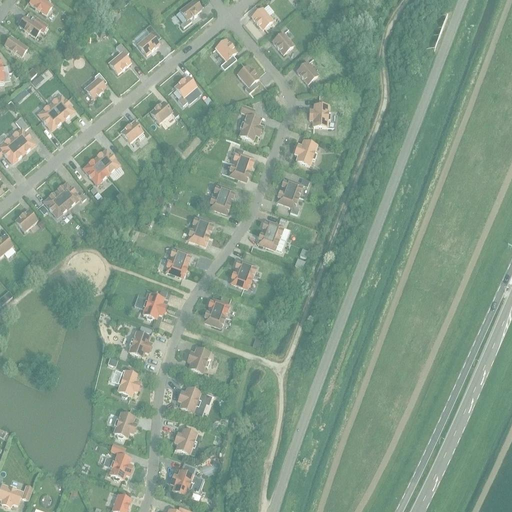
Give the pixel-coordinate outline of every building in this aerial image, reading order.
[(40,13),(46,17),(52,9),(39,0),(33,0),(30,6),(36,10),(35,11),(39,14),(40,13)] [(190,24),(188,21),(192,19),(193,20),(197,17),(196,16),(201,12),(194,3),(180,13),(186,22),(180,26),(182,30),(190,24)] [(259,28),(262,32),(272,24),(262,11),(252,20),(255,24),(258,28),(259,28)] [(29,35),(35,39),(40,32),(41,31),(33,26),(25,20),(19,28),(25,32),(24,33),(28,36),(29,35)] [(37,21),(33,26),(41,31),(40,32),(43,34),(47,28),(37,21)] [(150,37),(138,47),(146,58),(151,54),(154,51),(159,47),(153,41),(158,37),(150,27),(145,31),(150,37)] [(279,52),(283,57),(293,48),(283,36),(273,44),(276,49),(279,53),(279,52)] [(15,55),(21,60),(27,51),(11,40),(5,48),(11,52),(10,53),(14,56),(15,55)] [(226,42),(215,51),(226,63),(220,68),(224,73),(234,65),(230,61),(236,55),(233,51),(229,47),(226,42)] [(130,66),(124,59),(129,55),(120,45),(116,49),(121,56),(109,66),(117,76),(122,73),(126,70),(130,66)] [(304,82),(307,86),(318,78),(307,65),(297,74),(301,78),(300,78),(304,82)] [(16,69),(11,74),(16,79),(21,75),(16,69)] [(251,73),(248,69),(237,77),(247,89),(244,91),(248,96),(254,91),(251,87),(258,81),(255,77),(251,73)] [(93,102),(106,92),(100,84),(103,81),(99,75),(94,80),(96,82),(85,92),(93,102)] [(187,104),(184,100),(196,90),(187,79),(183,83),(179,86),(175,90),(182,98),(177,102),(182,108),(187,104)] [(19,95),(13,99),(18,104),(23,100),(19,95)] [(50,108),(63,123),(65,121),(69,119),(69,118),(74,114),(69,108),(69,107),(66,104),(61,98),(56,103),(55,102),(52,105),(52,106),(50,108)] [(175,110),(170,114),(163,105),(158,109),(158,108),(155,112),(150,115),(159,126),(171,115),(175,120),(180,116),(175,110)] [(60,125),(63,123),(50,108),(47,110),(47,109),(43,112),(44,113),(38,117),(43,123),(46,127),(51,133),(57,128),(57,129),(61,126),(60,125)] [(254,112),(242,108),(240,114),(248,117),(245,125),(244,125),(242,124),(239,131),(242,132),(240,138),(252,143),(254,137),(258,139),(262,130),(258,129),(260,123),(251,120),(252,118),(254,112)] [(313,123),(313,129),(326,130),(327,123),(330,123),(330,116),(328,116),(328,115),(327,115),(328,108),(314,108),(314,114),(310,113),(309,123),(313,123)] [(27,137),(23,134),(28,130),(20,120),(15,124),(22,132),(16,136),(16,135),(13,138),(13,139),(10,141),(23,156),(26,154),(26,155),(30,152),(29,151),(34,147),(30,141),(27,137)] [(121,135),(130,145),(137,139),(140,142),(144,138),(142,135),(134,124),(129,128),(125,131),(121,135)] [(21,158),(23,156),(10,141),(8,143),(4,145),(4,146),(0,149),(0,156),(3,154),(4,156),(4,157),(7,160),(12,166),(17,161),(18,162),(21,159),(21,158)] [(298,158),(296,164),(309,168),(311,162),(312,162),(314,162),(317,156),(314,155),(316,148),(304,144),(302,149),(298,148),(294,157),(298,158)] [(233,166),(249,172),(250,169),(252,170),(254,165),(252,164),(254,161),(242,157),(243,153),(235,150),(233,154),(237,156),(236,159),(235,158),(233,163),(234,164),(233,166)] [(95,162),(108,177),(110,175),(111,175),(114,173),(114,172),(119,168),(114,162),(114,161),(111,158),(106,152),(101,157),(100,156),(97,159),(97,160),(95,162)] [(105,179),(108,177),(95,162),(92,164),(92,163),(88,166),(89,167),(84,171),(89,177),(88,177),(91,181),(92,181),(97,187),(102,182),(102,183),(106,180),(105,179)] [(248,175),(249,172),(233,166),(232,169),(231,169),(229,174),(230,174),(229,178),(245,184),(247,180),(248,181),(250,176),(248,175)] [(302,181),(300,187),(285,181),(284,185),(283,184),(281,189),(282,190),(281,193),(297,199),(299,196),(300,196),(302,191),(300,191),(302,187),(307,189),(309,184),(302,181)] [(55,195),(68,210),(71,208),(71,209),(75,206),(74,205),(79,201),(82,204),(86,200),(82,195),(78,199),(74,195),(75,194),(72,191),(67,185),(61,190),(61,189),(57,192),(58,193),(55,195)] [(214,199),(230,205),(231,202),(232,202),(234,197),(233,197),(234,193),(218,187),(217,191),(215,190),(214,195),(215,196),(214,199)] [(296,202),(297,199),(281,193),(280,196),(279,195),(277,200),(278,201),(277,204),(292,209),(290,215),(297,217),(299,212),(293,210),(295,207),(296,207),(298,202),(296,202)] [(66,212),(68,210),(55,195),(53,197),(53,196),(49,199),(49,200),(44,204),(49,210),(49,211),(52,214),(57,220),(62,215),(63,216),(66,213),(66,212)] [(229,208),(230,205),(214,199),(213,202),(211,201),(210,206),(211,207),(210,210),(226,216),(227,213),(228,213),(230,208),(229,208)] [(20,220),(15,224),(24,234),(37,223),(28,213),(24,217),(20,220)] [(192,231),(209,237),(210,234),(211,234),(213,229),(211,229),(213,225),(196,219),(195,223),(194,222),(192,227),(193,228),(192,231)] [(262,235),(278,241),(279,238),(281,238),(282,233),(281,233),(282,229),(266,223),(265,227),(264,226),(262,231),(263,232),(262,235)] [(207,240),(209,237),(192,231),(191,234),(190,233),(188,238),(189,239),(188,242),(204,248),(206,245),(207,245),(209,240),(207,240)] [(277,243),(278,241),(262,235),(261,238),(260,237),(258,242),(259,242),(258,246),(274,252),(275,248),(277,249),(278,244),(277,243)] [(0,258),(12,249),(4,238),(0,241),(0,258)] [(170,262),(186,268),(188,265),(189,266),(191,261),(189,260),(191,257),(174,251),(173,254),(172,254),(170,259),(171,259),(170,262)] [(302,251),(299,258),(306,261),(308,254),(302,251)] [(297,261),(294,268),(301,271),(304,264),(297,261)] [(185,271),(186,268),(170,262),(169,265),(168,265),(166,270),(167,270),(166,274),(182,280),(184,276),(185,277),(187,272),(185,271)] [(235,274),(251,280),(252,277),(254,277),(255,272),(254,272),(255,268),(239,262),(238,266),(237,265),(235,270),(236,271),(235,274)] [(250,283),(251,280),(235,274),(234,277),(233,276),(231,281),(232,282),(231,285),(247,291),(248,288),(250,288),(251,283),(250,283)] [(8,293),(3,298),(7,303),(12,298),(8,293)] [(163,302),(150,297),(148,304),(145,303),(143,309),(145,310),(143,317),(146,318),(146,320),(147,322),(150,323),(152,322),(152,320),(156,322),(158,316),(162,318),(165,309),(161,307),(163,302)] [(208,313),(224,319),(225,316),(227,316),(228,311),(227,311),(228,307),(212,301),(211,305),(210,304),(208,309),(209,310),(208,313)] [(223,322),(224,319),(208,313),(207,316),(206,315),(204,320),(205,321),(204,324),(220,330),(221,327),(223,327),(224,322),(223,322)] [(149,340),(137,335),(134,342),(131,341),(129,347),(132,348),(129,355),(142,360),(144,354),(148,356),(151,347),(147,345),(149,340)] [(255,341),(252,349),(259,351),(262,343),(255,341)] [(190,355),(187,364),(191,366),(189,371),(202,376),(204,369),(205,369),(207,370),(209,364),(207,363),(207,362),(209,356),(197,351),(194,357),(190,355)] [(117,363),(110,361),(108,366),(115,369),(117,363)] [(121,395),(121,397),(122,399),(125,400),(127,399),(127,397),(131,399),(133,393),(137,395),(140,386),(136,384),(138,379),(122,373),(118,386),(121,388),(118,394),(121,395)] [(181,395),(178,404),(182,405),(180,411),(193,415),(195,409),(198,410),(204,412),(206,406),(209,407),(211,399),(200,395),(187,391),(185,396),(181,395)] [(129,435),(133,436),(136,427),(132,426),(134,420),(121,416),(119,422),(116,421),(113,428),(116,429),(114,436),(117,437),(117,439),(117,440),(121,442),(123,441),(123,439),(127,440),(129,435)] [(196,437),(184,432),(182,438),(177,436),(174,445),(178,447),(176,452),(189,457),(191,450),(194,451),(197,444),(194,443),(196,437)] [(106,461),(104,467),(110,470),(113,471),(110,477),(113,479),(113,480),(114,482),(117,483),(119,482),(119,481),(123,482),(125,476),(129,478),(132,469),(128,467),(130,462),(121,459),(122,457),(123,457),(125,451),(113,447),(111,453),(118,456),(115,464),(112,463),(106,461)] [(219,454),(209,456),(212,462),(219,463),(219,454)] [(174,478),(170,487),(175,488),(173,494),(185,498),(187,493),(197,497),(202,481),(193,478),(196,471),(184,466),(181,474),(180,474),(178,479),(174,478)] [(12,506),(17,508),(20,499),(22,500),(28,503),(32,491),(26,489),(23,496),(15,493),(16,490),(9,488),(8,491),(2,488),(0,492),(0,501),(3,503),(1,507),(10,510),(12,506)] [(167,495),(165,499),(175,503),(177,498),(167,495)] [(118,498),(112,511),(126,511),(130,502),(118,498)]
